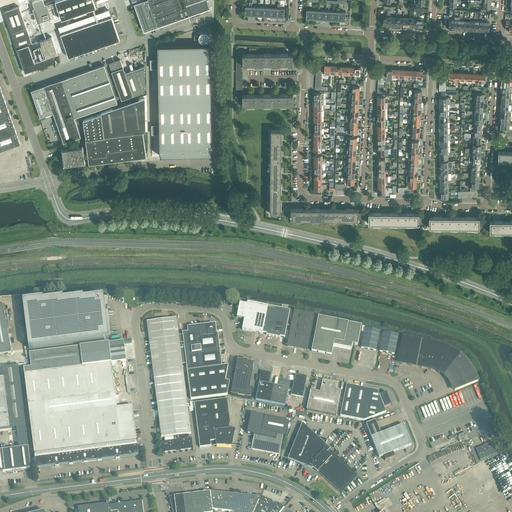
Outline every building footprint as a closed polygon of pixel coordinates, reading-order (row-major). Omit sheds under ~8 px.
[(17,0),(0,0),(4,12),(17,49),(25,72),(34,69),(48,64),(54,62),(56,61),(55,59),(56,58),(57,59),(57,60),(58,60),(58,61),(59,61),(59,60),(60,60),(60,59),(60,58),(60,57),(59,57),(59,56),(58,56),(58,55),(57,54),(58,54),(52,36),(36,42),(32,43),(19,6),(17,0)] [(50,18),(43,0),(34,0),(32,1),(40,22),(50,18)] [(55,0),(62,18),(96,6),(93,0),(55,0)] [(199,14),(199,12),(209,8),(206,0),(144,0),(134,3),(138,13),(136,14),(137,18),(139,17),(144,31),(164,24),(181,18),(190,15),(190,17),(199,14)] [(488,30),(489,30),(489,22),(489,20),(489,12),(490,12),(490,11),(449,9),(449,18),(448,28),(449,28),(481,30),(488,30)] [(62,38),(62,39),(67,51),(69,57),(73,56),(81,53),(82,52),(93,49),(94,48),(106,44),(107,44),(116,41),(117,41),(120,40),(112,17),(112,16),(111,17),(109,10),(104,11),(106,18),(65,32),(62,38)] [(209,37),(209,36),(209,35),(209,34),(208,34),(208,33),(207,33),(207,32),(206,32),(205,32),(204,32),(203,32),(202,32),(201,32),(200,33),(199,34),(199,35),(199,36),(198,37),(199,37),(199,38),(199,39),(199,40),(200,40),(200,41),(201,41),(202,42),(203,42),(204,42),(205,42),(206,42),(207,41),(208,41),(208,40),(209,40),(209,39),(209,38),(209,37)] [(150,65),(158,65),(159,124),(151,124),(151,131),(152,132),(151,132),(152,146),(152,154),(152,130),(159,130),(159,131),(160,157),(160,156),(161,156),(161,154),(211,153),(211,155),(212,155),(210,44),(209,44),(209,48),(159,49),(159,45),(157,45),(158,59),(150,59),(150,69),(150,84),(151,84),(150,84),(151,92),(150,65)] [(252,54),(242,54),(242,62),(242,65),(250,65),(250,64),(251,64),(252,64),(252,65),(259,65),(259,54),(254,54),(254,51),(257,51),(256,48),(249,48),(249,51),(252,51),(252,54)] [(276,54),(259,54),(259,65),(266,64),(268,64),(276,64),(276,54)] [(292,54),(276,54),(276,64),(283,64),(283,63),(284,63),(285,63),(285,64),(292,64),(292,54)] [(110,64),(109,63),(122,100),(145,92),(144,66),(125,72),(120,59),(120,60),(110,64)] [(37,87),(36,88),(31,90),(40,117),(53,112),(64,142),(81,136),(74,117),(117,103),(104,65),(40,87),(39,86),(37,87)] [(322,68),(322,72),(324,72),(324,75),(330,75),(330,73),(330,65),(325,65),(324,65),(324,69),(322,68)] [(384,78),(384,80),(392,81),(392,76),(393,68),(387,68),(386,68),(386,73),(384,73),(384,75),(384,76),(384,78)] [(485,74),(479,73),(478,81),(487,81),(487,75),(485,75),(485,74)] [(0,150),(21,143),(0,85),(0,150)] [(242,95),(242,96),(242,105),(259,105),(259,94),(254,94),(254,95),(252,95),(242,95)] [(269,94),(259,94),(259,105),(276,105),(275,94),(271,94),(271,95),(269,95),(269,94)] [(285,94),(275,94),(276,105),(292,105),(292,94),(287,94),(287,95),(285,95),(285,94)] [(68,148),(67,148),(63,149),(62,149),(63,149),(63,154),(64,158),(64,159),(65,163),(64,164),(65,164),(69,163),(70,163),(72,163),(72,165),(75,165),(74,163),(75,163),(75,162),(79,162),(80,162),(84,161),(85,161),(84,161),(84,156),(88,155),(89,164),(137,157),(146,156),(143,131),(147,131),(147,121),(147,95),(139,97),(139,98),(101,113),(83,120),(88,153),(83,154),(83,151),(82,146),(83,146),(82,146),(78,147),(77,147),(73,147),(72,147),(72,148),(68,148)] [(510,123),(500,122),(500,128),(501,128),(501,131),(505,132),(505,135),(508,135),(509,129),(510,125),(511,125),(511,122),(510,123)] [(271,129),(271,149),(281,149),(281,142),(281,140),(281,130),(271,129)] [(271,149),(270,165),(281,166),(281,158),(281,156),(281,149),(271,149)] [(498,161),(511,162),(511,152),(498,151),(498,161)] [(270,165),(270,182),(281,182),(281,175),(280,175),(280,173),(281,173),(281,166),(270,165)] [(468,181),(468,187),(470,187),(470,191),(471,191),(474,191),(475,191),(475,188),(479,188),(479,181),(471,181),(468,181)] [(270,182),(270,199),(281,199),(281,192),(280,192),(280,190),(281,190),(281,182),(270,182)] [(270,213),(279,213),(280,213),(280,209),(280,208),(280,206),(281,199),(270,199),(270,213)] [(291,219),(310,219),(310,209),(303,209),(301,209),(291,209),(291,215),(291,219)] [(310,219),(327,219),(327,209),(320,209),(318,209),(310,209),(310,219)] [(327,219),(344,220),(344,209),(337,209),(334,209),(327,209),(327,219)] [(358,220),(358,213),(358,209),(353,209),(351,209),(344,209),(344,220),(358,220)] [(368,223),(388,223),(388,213),(381,213),(379,213),(368,213),(368,220),(368,223)] [(388,223),(404,224),(404,213),(397,213),(395,213),(388,213),(388,223)] [(418,224),(418,215),(418,213),(414,213),(414,214),(412,214),(412,213),(404,213),(404,224),(418,224)] [(418,224),(429,224),(429,217),(419,217),(419,215),(418,215),(418,224)] [(429,227),(448,227),(448,217),(441,217),(439,217),(429,217),(429,224),(429,227)] [(448,227),(465,228),(465,217),(458,217),(456,217),(448,217),(448,227)] [(479,228),(479,221),(479,217),(474,217),(472,217),(465,217),(465,228),(479,228)] [(489,231),(509,231),(509,221),(502,221),(500,221),(489,221),(489,228),(489,231)] [(43,299),(22,302),(28,349),(108,339),(108,337),(110,336),(110,337),(111,337),(108,311),(107,311),(105,311),(104,306),(107,306),(108,298),(103,297),(83,299),(83,297),(63,300),(63,298),(43,301),(43,299)] [(242,330),(269,335),(269,336),(277,338),(277,337),(284,339),(290,312),(247,303),(247,305),(239,304),(239,308),(238,308),(237,308),(236,309),(236,310),(237,310),(237,311),(238,311),(237,318),(244,320),(242,330)] [(0,355),(11,354),(7,327),(3,309),(3,304),(0,304),(0,355)] [(287,346),(307,350),(314,315),(294,311),(287,346)] [(311,352),(331,356),(333,346),(351,349),(352,345),(357,346),(361,326),(348,323),(318,317),(311,352)] [(155,321),(146,322),(153,376),(183,372),(182,364),(186,364),(184,349),(180,349),(178,336),(177,325),(176,318),(174,319),(155,321)] [(182,336),(178,336),(180,349),(184,349),(186,364),(191,400),(227,395),(228,390),(229,382),(225,381),(228,366),(222,366),(222,367),(217,334),(216,334),(215,324),(208,325),(208,326),(204,326),(204,325),(187,327),(188,332),(187,332),(183,333),(182,333),(182,336)] [(364,329),(361,348),(376,351),(379,332),(364,329)] [(383,332),(379,352),(394,355),(398,335),(383,332)] [(402,363),(407,364),(412,340),(402,336),(397,362),(402,365),(401,365),(402,363)] [(417,366),(422,341),(421,341),(412,338),(412,340),(407,364),(411,367),(412,367),(411,367),(412,365),(417,366)] [(426,368),(431,343),(422,340),(421,341),(422,341),(417,366),(421,369),(421,368),(422,367),(426,368)] [(31,367),(24,368),(25,374),(29,409),(35,459),(36,469),(55,467),(55,468),(59,467),(58,466),(59,466),(69,465),(69,466),(73,465),(73,464),(83,463),(84,464),(87,464),(87,463),(98,461),(98,462),(101,462),(101,461),(116,459),(116,460),(119,459),(119,458),(138,456),(137,446),(132,406),(130,407),(130,406),(117,408),(111,364),(126,362),(123,342),(29,353),(31,367)] [(431,369),(436,370),(441,345),(431,342),(431,343),(426,368),(431,371),(430,370),(431,369)] [(440,372),(444,375),(460,355),(451,348),(451,350),(441,344),(441,345),(436,370),(439,374),(439,373),(440,372)] [(448,378),(451,382),(474,373),(469,363),(468,363),(461,354),(460,355),(444,375),(446,380),(446,379),(448,378)] [(249,384),(248,384),(251,369),(252,369),(253,364),(238,361),(231,396),(251,400),(253,390),(248,389),(249,384)] [(0,430),(16,428),(19,449),(0,450),(0,473),(31,469),(28,447),(18,367),(0,369),(0,430)] [(183,372),(153,376),(161,438),(164,438),(164,442),(162,442),(163,453),(193,449),(191,439),(189,439),(188,435),(191,435),(183,372)] [(290,391),(290,389),(288,389),(290,383),(279,380),(278,386),(268,384),(270,374),(261,372),(255,400),(285,406),(288,390),(290,391)] [(474,373),(451,382),(451,387),(453,387),(454,391),(478,382),(475,372),(474,373)] [(292,389),(290,389),(290,391),(292,391),(291,396),(303,398),(307,377),(300,376),(300,377),(295,376),(292,389)] [(310,391),(306,411),(336,416),(341,392),(336,391),(337,384),(322,381),(320,393),(310,391)] [(340,417),(364,422),(386,413),(384,408),(391,406),(388,401),(389,399),(388,398),(386,393),(379,396),(377,392),(346,386),(340,417)] [(194,404),(200,448),(216,446),(232,447),(235,430),(230,429),(229,425),(230,424),(227,400),(194,404)] [(253,449),(278,454),(282,436),(286,437),(289,421),(251,414),(247,434),(250,435),(251,435),(255,436),(253,449)] [(385,461),(395,457),(394,457),(393,453),(411,446),(411,445),(403,426),(403,425),(380,434),(375,421),(366,425),(379,458),(383,456),(385,461)] [(309,430),(302,423),(288,459),(312,469),(313,468),(317,473),(318,472),(339,492),(355,474),(336,457),(338,455),(337,453),(335,455),(329,450),(330,449),(325,445),(327,441),(307,433),(309,430)] [(212,511),(210,492),(201,493),(203,511),(212,511)] [(225,511),(254,511),(260,498),(237,495),(237,496),(234,495),(210,492),(212,511),(225,511)] [(203,511),(201,493),(192,494),(194,511),(203,511)] [(194,511),(192,494),(183,496),(184,511),(194,511)] [(184,511),(183,496),(169,497),(172,511),(184,511)] [(264,501),(260,498),(254,511),(280,511),(284,509),(280,505),(279,506),(278,506),(275,503),(274,505),(270,501),(269,503),(265,500),(264,501)] [(79,509),(79,511),(142,511),(142,501),(111,505),(110,505),(107,503),(106,503),(104,505),(79,509)]
